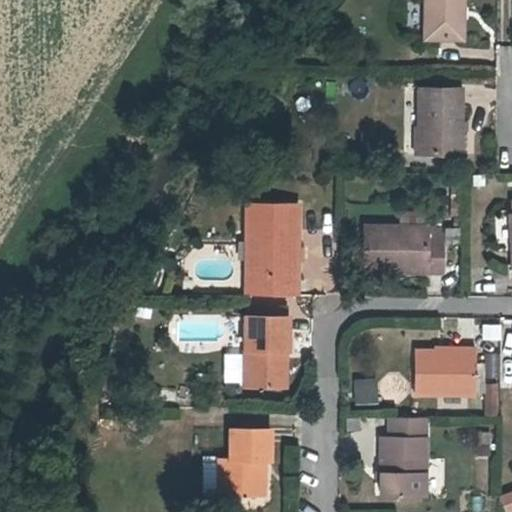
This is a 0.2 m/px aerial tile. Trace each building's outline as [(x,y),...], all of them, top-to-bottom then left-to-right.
[(463,0),(425,0),(425,36),(462,37),(463,0)] [(419,128),(419,152),(455,152),(457,86),(413,86),(411,128),(419,128)] [(419,128),(411,128),(411,152),(419,152),(419,128)] [(254,277),(243,277),(243,295),(296,296),(298,205),(245,203),(245,241),(255,242),(254,277)] [(427,241),(427,225),(365,223),(364,272),(441,273),(441,241),(427,241)] [(427,241),(441,241),(441,226),(427,225),(427,241)] [(255,242),(245,241),(243,277),(254,277),(255,242)] [(288,350),(288,318),(244,318),(242,387),(281,387),(281,349),(288,350)] [(480,324),(481,342),(501,341),(500,323),(480,324)] [(444,346),(417,344),(417,392),(476,393),(476,342),(444,342),(444,346)] [(353,378),(353,404),(377,404),(377,378),(353,378)] [(498,386),(487,386),(488,415),(499,415),(498,386)] [(427,497),(429,416),(392,417),(391,441),(386,439),(385,498),(427,497)] [(268,432),(228,435),(229,468),(217,468),(219,507),(265,502),(263,463),(269,462),(268,432)] [(478,433),(477,455),(490,455),(491,433),(478,433)] [(511,511),(511,489),(499,495),(505,511),(511,511)]
